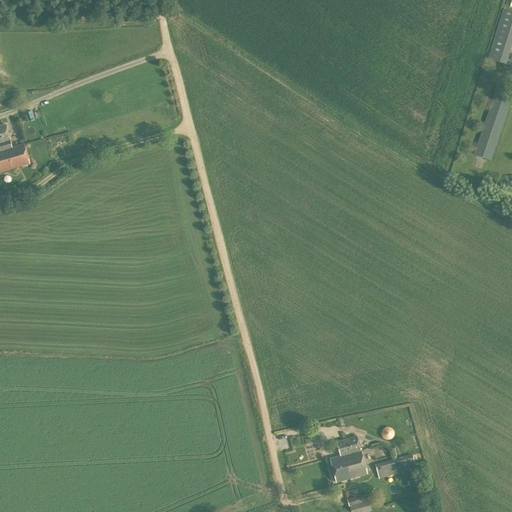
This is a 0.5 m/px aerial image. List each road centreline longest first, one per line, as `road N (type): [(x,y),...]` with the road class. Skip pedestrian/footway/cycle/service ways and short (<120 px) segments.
road 1 (track): [(285,511),(161,18)]
road 2 (unknown): [(188,126),(63,167),(30,190),(0,198)]
